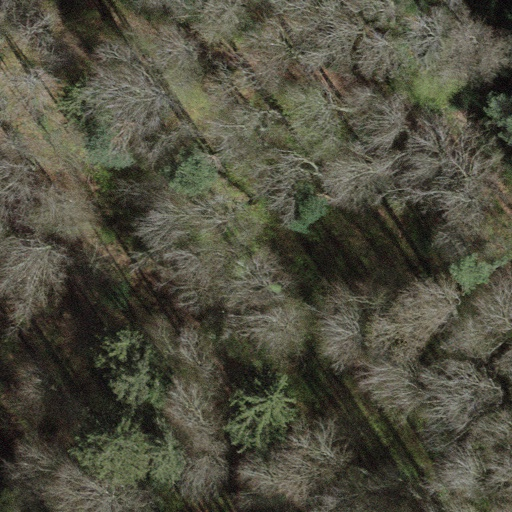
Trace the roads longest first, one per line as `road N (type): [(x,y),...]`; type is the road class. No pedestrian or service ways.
road 1 (track): [(511,211),(457,148),(359,90),(155,35),(75,0)]
road 2 (track): [(239,511),(231,387),(213,337),(178,289),(133,256),(0,208)]
